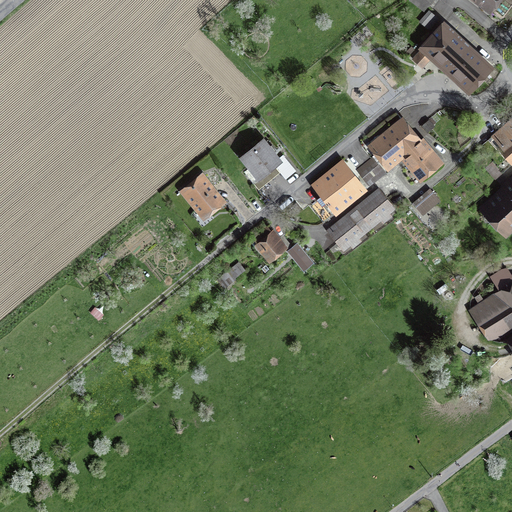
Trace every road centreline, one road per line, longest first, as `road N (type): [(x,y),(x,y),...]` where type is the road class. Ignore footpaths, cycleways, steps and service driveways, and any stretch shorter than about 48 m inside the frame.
road 1 (residential): [(240,232),(403,99),(481,100),(511,75)]
road 2 (track): [(0,431),(240,232)]
road 3 (residential): [(395,511),(511,427)]
